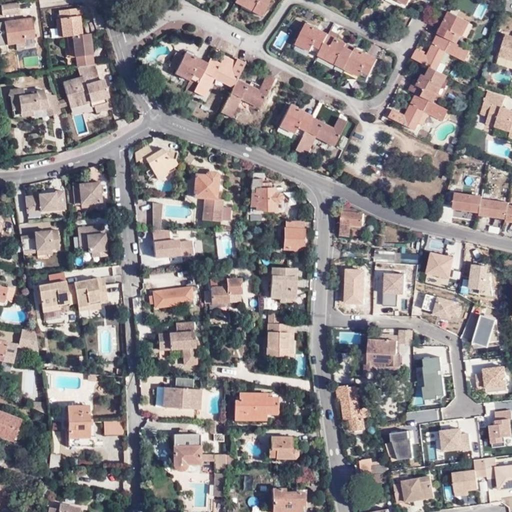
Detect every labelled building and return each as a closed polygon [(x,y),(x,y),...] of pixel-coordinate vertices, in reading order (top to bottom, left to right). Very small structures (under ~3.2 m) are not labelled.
[(234,0),(234,1),(233,2),(251,10),(250,12),(259,17),(266,0),(234,0)] [(251,10),(233,2),(232,3),(250,12),(251,10)] [(0,16),(17,14),(16,3),(0,4),(0,16)] [(64,37),(69,37),(83,35),(82,26),(81,17),(84,16),(83,8),(61,10),(62,19),(64,37)] [(466,21),(447,12),(442,23),(445,24),(440,36),(456,44),(460,36),(458,35),(466,21)] [(0,45),(27,41),(26,38),(37,37),(34,18),(0,23),(0,45)] [(458,35),(460,36),(462,37),(469,22),(466,21),(458,35)] [(445,24),(442,23),(436,34),(440,36),(445,24)] [(314,32),(315,29),(305,24),(295,43),(310,50),(309,51),(317,55),(325,38),(314,32)] [(325,38),(327,34),(315,29),(314,32),(325,38)] [(335,62),(334,65),(343,69),(345,67),(352,52),(344,47),(345,44),(335,39),(337,34),(329,30),(327,34),(325,38),(317,54),(335,62)] [(80,67),(95,64),(91,34),(83,35),(69,37),(70,47),(75,47),(76,57),(79,57),(80,67)] [(440,36),(436,34),(431,44),(434,46),(428,57),(426,55),(415,50),(411,58),(426,65),(429,67),(441,72),(445,65),(440,62),(438,61),(443,50),(464,60),(469,50),(456,44),(440,36)] [(511,37),(507,36),(501,57),(511,60),(511,37)] [(294,45),(309,52),(309,51),(310,50),(295,43),(294,45)] [(426,55),(428,57),(434,46),(431,44),(426,55)] [(359,74),(359,76),(366,79),(376,59),(354,48),(352,52),(345,67),(359,74)] [(191,94),(193,90),(205,66),(193,61),(195,57),(184,52),(174,73),(189,80),(185,87),(186,87),(184,91),(191,94)] [(335,62),(317,54),(316,56),(334,65),(335,62)] [(205,66),(193,90),(204,96),(214,75),(227,81),(225,84),(232,87),(236,79),(244,61),(237,58),(236,61),(223,55),(219,63),(209,58),(207,63),(205,66)] [(207,63),(195,57),(193,61),(205,66),(207,63)] [(82,68),(84,78),(101,74),(99,65),(82,68)] [(343,69),(358,77),(359,76),(359,74),(345,67),(343,69)] [(425,75),(422,73),(417,84),(413,82),(409,90),(430,101),(439,83),(441,84),(446,75),(441,72),(429,67),(425,75)] [(236,79),(232,87),(220,112),(230,117),(240,98),(241,96),(252,101),(251,104),(259,107),(274,77),(266,73),(260,85),(250,80),(248,85),(236,79)] [(70,98),(71,104),(72,107),(95,102),(98,112),(114,109),(109,89),(105,90),(103,82),(101,74),(84,78),(67,82),(70,98)] [(433,102),(441,84),(439,83),(430,101),(433,102)] [(55,115),(62,112),(61,106),(60,100),(58,96),(48,94),(47,90),(39,91),(39,94),(27,96),(27,93),(26,88),(14,90),(12,96),(14,96),(16,107),(22,105),(23,108),(23,110),(29,115),(35,114),(35,110),(49,108),(53,107),(55,115)] [(433,102),(415,93),(404,114),(392,108),(388,117),(414,130),(417,122),(422,124),(428,113),(443,120),(448,109),(433,102)] [(493,109),(491,118),(489,125),(511,132),(511,137),(511,112),(504,110),(507,99),(490,93),(486,107),(493,109)] [(240,98),(251,104),(252,101),(241,96),(240,98)] [(293,131),(302,135),(311,117),(288,105),(278,126),(292,133),(293,131)] [(483,115),(491,118),(493,109),(486,107),(483,115)] [(320,125),(321,122),(311,117),(302,135),(295,150),(305,155),(314,136),(315,134),(327,140),(326,142),(333,145),(345,121),(337,117),(332,127),(330,130),(320,125)] [(330,130),(332,127),(321,122),(320,125),(330,130)] [(292,133),(278,126),(276,130),(290,137),(292,133)] [(139,159),(140,159),(152,152),(147,145),(135,152),(135,162),(139,159)] [(164,169),(165,171),(173,166),(177,152),(162,148),(153,153),(145,158),(147,161),(154,174),(164,169)] [(145,158),(153,153),(152,152),(140,159),(139,159),(141,164),(147,161),(145,158)] [(166,174),(165,171),(164,169),(154,174),(157,179),(166,174)] [(205,198),(203,220),(222,221),(222,220),(230,221),(231,207),(223,207),(216,206),(217,200),(219,175),(216,172),(209,172),(206,174),(205,175),(196,175),(194,197),(205,198)] [(265,174),(254,173),(251,190),(256,191),(255,194),(253,194),(251,213),(287,212),(287,201),(284,200),(285,198),(284,195),(286,195),(286,189),(277,189),(277,185),(269,185),(269,181),(265,181),(265,174)] [(75,206),(81,206),(93,204),(93,208),(102,207),(99,183),(91,184),(92,187),(87,188),(87,186),(80,186),(80,188),(73,188),(75,206)] [(482,212),(484,198),(485,196),(459,192),(456,209),(482,212)] [(41,211),(41,214),(66,211),(64,193),(55,193),(55,195),(47,195),(48,198),(43,199),(43,196),(40,196),(40,197),(26,199),(27,213),(41,211)] [(509,218),(511,203),(511,202),(484,198),(482,212),(482,215),(509,218)] [(153,204),(153,230),(160,230),(163,204),(153,204)] [(350,230),(363,230),(364,212),(357,212),(358,209),(354,208),(342,207),(341,236),(351,236),(350,230)] [(303,230),(303,221),(290,221),(289,229),(287,229),(286,250),(294,250),(294,252),(299,252),(299,251),(304,251),(305,231),(303,230)] [(80,230),(80,238),(85,237),(86,249),(89,249),(90,254),(93,253),(99,252),(100,258),(109,257),(107,240),(104,241),(103,236),(106,235),(105,227),(80,230)] [(22,241),(25,255),(38,254),(46,253),(46,251),(54,249),(61,248),(59,231),(42,233),(42,239),(22,241)] [(193,254),(192,237),(152,239),(153,256),(193,254)] [(397,250),(377,249),(376,261),(397,262),(397,250)] [(420,272),(420,263),(404,262),(404,271),(420,272)] [(281,298),(281,302),(294,302),(296,271),(273,269),(271,298),(281,298)] [(460,303),(460,294),(491,294),(491,275),(450,273),(449,303),(460,303)] [(101,277),(75,283),(75,285),(79,303),(80,307),(91,305),(91,303),(109,299),(107,289),(104,290),(103,285),(101,277)] [(229,280),(228,289),(212,289),(213,304),(231,304),(231,294),(242,294),(242,281),(229,280)] [(79,303),(75,285),(68,287),(67,282),(39,288),(43,309),(60,305),(61,308),(71,306),(71,305),(79,303)] [(9,288),(0,285),(0,299),(7,301),(7,299),(14,300),(18,287),(10,286),(9,288)] [(200,291),(199,288),(156,291),(157,298),(153,297),(153,301),(157,301),(158,307),(181,305),(181,301),(186,301),(187,306),(194,305),(194,292),(200,291)] [(391,301),(387,302),(388,314),(407,312),(405,293),(391,295),(391,301)] [(62,311),(61,308),(60,305),(43,309),(44,314),(62,311)] [(278,325),(278,319),(268,319),(267,358),(288,359),(288,339),(282,339),(282,333),(294,334),(294,326),(278,325)] [(196,324),(178,325),(178,335),(160,336),(161,351),(185,350),(185,360),(197,360),(196,324)] [(293,359),(294,334),(282,333),(282,339),(288,339),(288,359),(293,359)] [(16,348),(7,346),(8,342),(0,339),(0,360),(12,364),(16,348)] [(371,340),(372,365),(368,365),(369,376),(371,378),(378,379),(381,375),(381,366),(393,366),(395,369),(399,369),(403,366),(403,356),(399,356),(399,341),(371,340)] [(468,350),(468,343),(428,342),(428,350),(468,350)] [(193,382),(175,380),(175,390),(163,389),(162,409),(198,411),(200,391),(192,391),(193,382)] [(358,387),(351,387),(351,386),(340,387),(341,402),(344,401),(346,419),(352,419),(354,431),(365,430),(364,417),(361,417),(359,398),(364,398),(362,388),(358,388),(358,387)] [(233,415),(264,415),(276,415),(277,398),(266,397),(266,394),(239,394),(238,402),(233,401),(233,415)] [(80,413),(80,406),(67,407),(69,447),(94,446),(94,442),(97,442),(97,437),(93,437),(93,427),(89,427),(89,419),(88,413),(80,413)] [(21,421),(0,413),(0,436),(14,442),(21,421)] [(122,421),(103,422),(104,435),(123,434),(122,421)] [(199,436),(172,436),(172,467),(174,469),(175,471),(177,472),(180,472),(182,471),(185,469),(186,466),(199,466),(199,436)] [(291,449),(291,438),(271,438),(271,449),(269,449),(269,457),(276,457),(276,459),(295,459),(297,456),(297,451),(294,449),(291,449)] [(224,456),(224,466),(233,466),(233,455),(224,455),(224,456)] [(60,456),(50,456),(51,466),(50,471),(60,471),(60,456)] [(359,473),(373,473),(373,458),(359,458),(359,473)] [(487,476),(488,479),(497,478),(498,488),(511,486),(511,465),(497,467),(495,458),(485,460),(487,476)] [(485,460),(473,461),(474,471),(455,474),(456,480),(453,481),(455,492),(468,491),(478,489),(476,477),(487,476),(485,460)] [(398,472),(393,472),(391,473),(393,481),(399,481),(398,472)] [(402,485),(393,486),(397,504),(409,502),(417,501),(417,499),(421,498),(422,500),(434,498),(430,478),(402,482),(402,485)] [(282,491),(271,491),(270,511),(299,511),(299,507),(302,507),(302,495),(283,495),(282,491)] [(409,502),(397,504),(398,511),(410,510),(409,502)]
